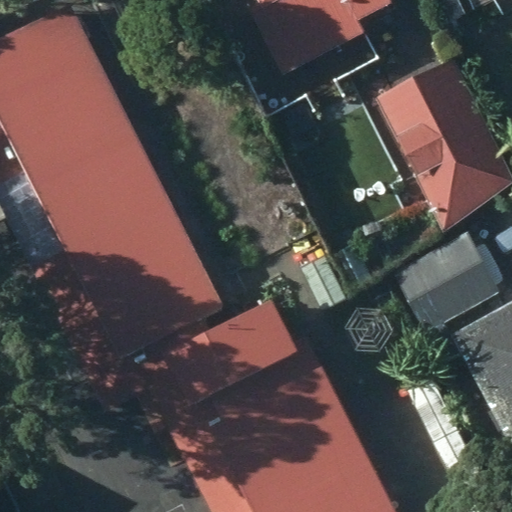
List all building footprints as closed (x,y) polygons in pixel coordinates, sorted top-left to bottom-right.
[(398,6),(394,0),(210,0),(267,114),(381,57),(364,21),(398,6)] [(227,307),(75,9),(0,42),(0,200),(108,412),(154,389),(216,511),(401,511),(320,352),(308,358),(278,299),(213,332),(205,317),(227,307)] [(511,185),(511,169),(456,59),(378,97),(449,232),(511,185)] [(398,273),(429,332),(507,292),(475,232),(398,273)] [(511,304),(457,335),(511,436),(511,304)] [(449,327),(423,341),(437,367),(463,353),(449,327)]
